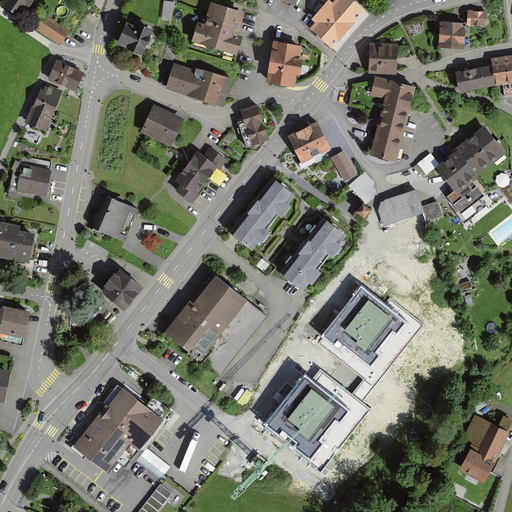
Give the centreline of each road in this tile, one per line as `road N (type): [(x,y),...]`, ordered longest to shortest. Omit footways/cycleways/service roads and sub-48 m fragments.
road 1 (tertiary): [(298,106),(119,341)]
road 2 (residential): [(99,74),(52,298)]
road 3 (residential): [(298,106),(271,96),(217,113),(99,74)]
road 4 (residential): [(119,341),(235,434)]
road 5 (residential): [(0,169),(58,50)]
road 6 (residential): [(386,195),(330,106),(313,93)]
road 7 (tertiary): [(66,403),(0,509)]
